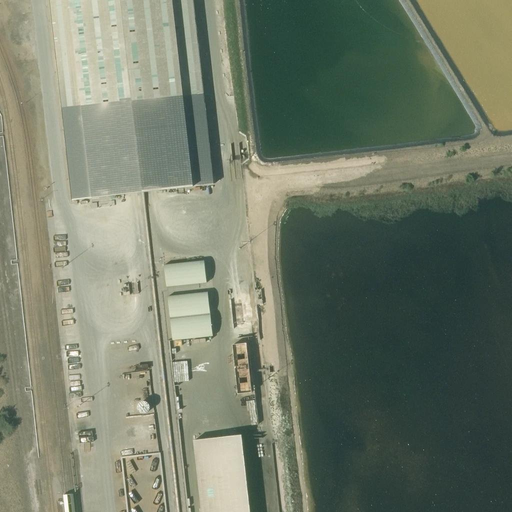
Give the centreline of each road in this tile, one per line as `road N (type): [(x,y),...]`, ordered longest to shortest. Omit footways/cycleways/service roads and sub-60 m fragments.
road 1 (unknown): [(36,0),(57,171),(121,511)]
road 2 (unknown): [(207,0),(227,210),(219,376)]
